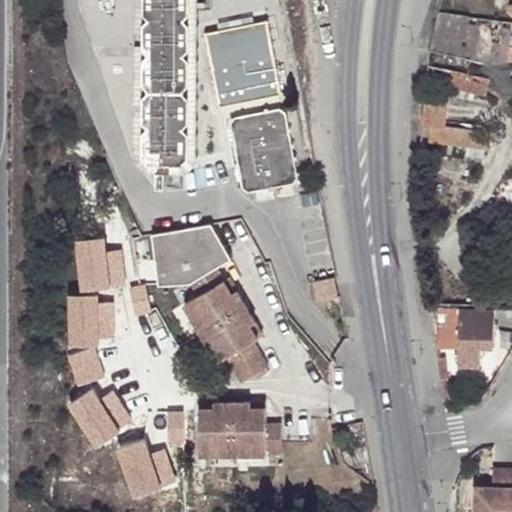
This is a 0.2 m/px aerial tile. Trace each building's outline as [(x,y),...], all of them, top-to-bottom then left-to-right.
[(136,0),(136,44),(136,108),(136,162),(148,173),(160,173),(160,171),(169,171),(169,173),(189,173),(199,163),(199,108),(199,46),(199,0),(136,0)] [(471,15),(441,10),(431,51),(509,62),(511,32),(511,20),(471,16),(471,15)] [(430,65),(429,82),(469,91),(488,95),(492,78),(430,65)] [(469,91),(429,82),(428,92),(449,94),(468,99),(469,91)] [(428,92),(425,125),(432,126),(445,128),(446,125),(449,94),(428,92)] [(236,118),(232,123),(245,189),(252,194),(296,184),(300,178),(288,114),(281,109),(236,118)] [(445,128),(432,126),(431,142),(490,149),(492,131),(446,125),(445,128)] [(160,171),(160,173),(160,186),(169,186),(169,173),(169,171),(160,171)] [(212,223),(152,235),(158,287),(189,284),(215,267),(231,258),(212,223)] [(215,267),(189,284),(203,307),(195,312),(203,328),(243,307),(234,290),(229,293),(222,280),(215,267)] [(234,290),(227,278),(222,280),(229,293),(234,290)] [(320,301),(338,297),(334,279),(334,278),(315,282),(320,301)] [(496,306),(461,304),(459,361),(481,362),(482,344),(495,344),(496,306)] [(243,307),(203,328),(212,344),(221,340),(235,366),(247,359),(256,355),(261,351),(254,338),(247,325),(252,323),(243,307)] [(252,323),(247,325),(254,338),(259,336),(252,323)] [(256,355),(247,359),(249,363),(258,358),(256,355)] [(446,356),(437,357),(440,380),(442,399),(451,398),(449,378),(446,356)] [(206,390),(191,390),(191,430),(224,430),(225,385),(206,385),(206,390)] [(243,386),(225,385),(224,430),(257,431),(257,421),(272,422),(273,392),(258,391),(243,391),(243,386)] [(480,489),(479,511),(511,511),(511,471),(498,471),(498,490),(480,489)]
